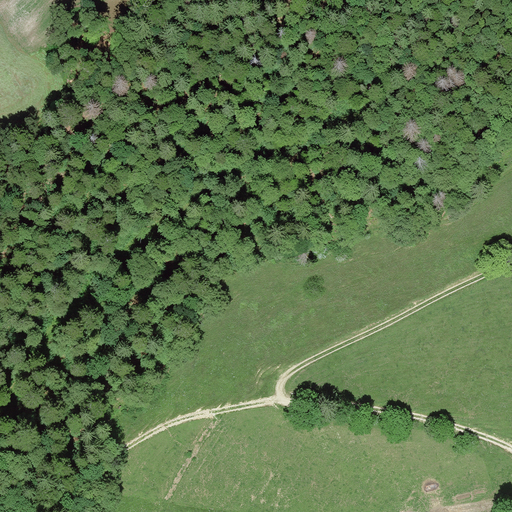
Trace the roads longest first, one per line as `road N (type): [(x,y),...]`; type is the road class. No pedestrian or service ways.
road 1 (track): [(46,511),(155,431),(258,405),(398,411),(511,453)]
road 2 (track): [(511,253),(479,280),(281,379),(280,404)]
